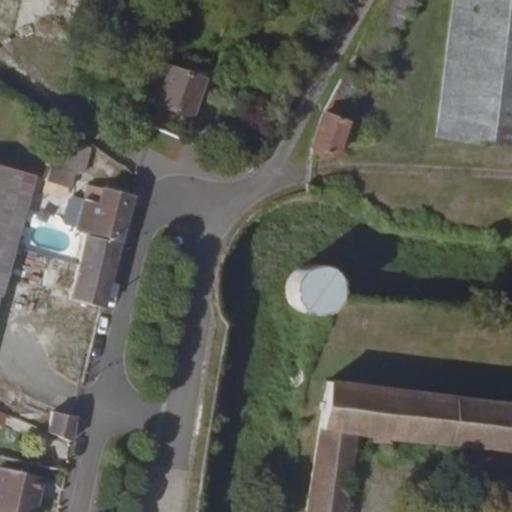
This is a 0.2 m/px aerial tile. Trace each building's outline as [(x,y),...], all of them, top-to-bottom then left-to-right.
[(511,141),(511,0),(441,0),(431,134),(511,141)] [(155,59),(140,98),(156,103),(193,118),(211,73),(188,64),(185,71),(155,59)] [(370,79),(348,65),(336,87),(358,100),(370,79)] [(348,120),(324,109),(312,132),(308,156),(323,157),(326,150),(334,152),(348,120)] [(83,172),(83,170),(90,147),(59,137),(53,162),(49,161),(43,181),(69,189),(73,169),(83,172)] [(25,166),(0,159),(0,267),(5,243),(25,166)] [(103,307),(118,247),(132,193),(88,181),(74,236),(84,238),(79,264),(71,298),(103,307)] [(300,264),(293,267),(290,271),(284,277),(282,288),(282,297),(286,306),(292,311),(300,316),(312,317),(321,315),(328,310),(334,304),(336,296),(337,287),(333,276),(327,269),(319,264),(309,263),(300,264)] [(511,511),(511,343),(492,341),(488,399),(321,379),(318,399),(314,398),(313,406),(317,406),(301,511),(338,511),(344,474),(368,476),(373,435),(389,437),(387,471),(391,481),(413,483),(418,476),(423,442),(444,445),(444,449),(451,449),(451,445),(467,447),(466,451),(475,452),(475,448),(511,452),(511,511)] [(70,442),(73,421),(48,412),(42,430),(70,442)] [(38,478),(0,466),(0,511),(24,511),(30,493),(33,494),(38,478)]
